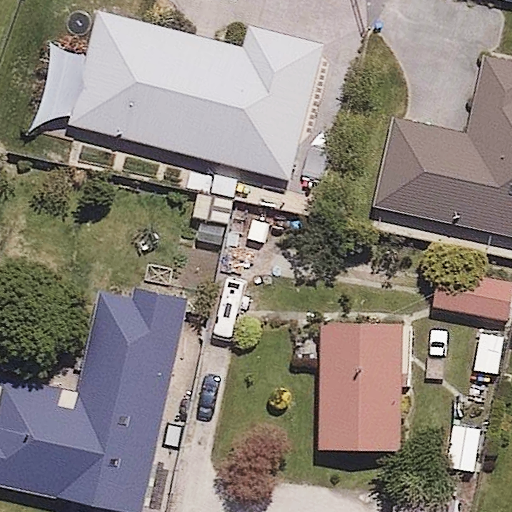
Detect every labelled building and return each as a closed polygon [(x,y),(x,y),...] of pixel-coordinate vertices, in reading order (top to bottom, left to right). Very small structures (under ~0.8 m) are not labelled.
[(247,43),(102,5),(73,115),(292,172),(327,38),(253,19),(247,43)] [(511,55),(489,51),(471,127),(394,109),(373,200),(511,231),(511,55)] [(438,303),(510,313),(511,302),(511,270),(444,261),(438,303)] [(0,478),(145,505),(183,294),(130,284),(128,295),(90,289),(72,388),(0,374),(0,478)] [(404,378),(412,378),(413,317),(291,314),(290,349),(323,350),(321,444),(403,446),(404,378)] [(508,329),(476,327),(473,365),(505,367),(508,329)] [(458,511),(460,488),(399,485),(397,511),(458,511)]
